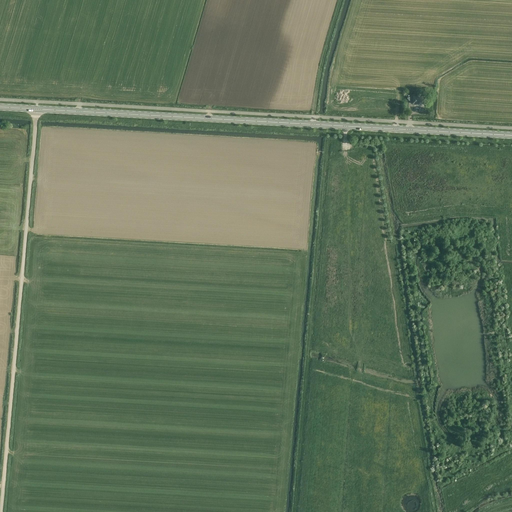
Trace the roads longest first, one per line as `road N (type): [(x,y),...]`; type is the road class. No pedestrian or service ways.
road 1 (secondary): [(511,135),(36,109)]
road 2 (unclassified): [(0,504),(36,109)]
